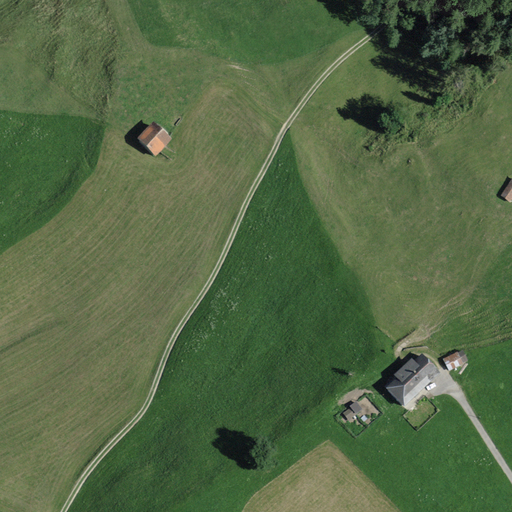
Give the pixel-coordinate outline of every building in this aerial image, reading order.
[(174,141),(156,126),(142,143),(160,158),(174,141)] [(511,199),(511,180),(510,180),(499,198),(510,204),(511,199)] [(450,370),(470,361),(464,348),(445,358),(450,370)] [(409,411),(445,375),(426,356),(390,392),(409,411)] [(349,418),(363,411),(359,402),(345,410),(349,418)]
